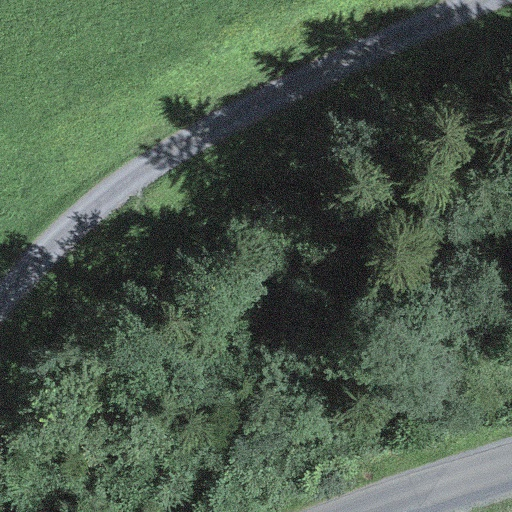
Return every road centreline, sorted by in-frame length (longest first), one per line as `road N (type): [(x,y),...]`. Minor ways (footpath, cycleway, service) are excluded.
road 1 (track): [(474,0),(369,45),(161,156),(75,220),(0,302)]
road 2 (unclassified): [(511,465),(360,511)]
